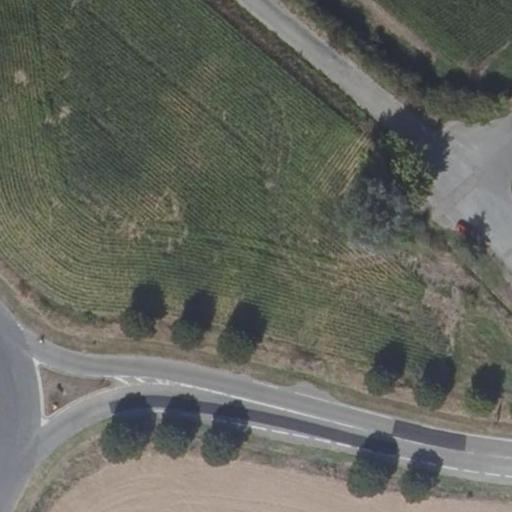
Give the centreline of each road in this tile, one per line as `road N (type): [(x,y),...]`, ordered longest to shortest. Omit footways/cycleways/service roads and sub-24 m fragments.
road 1 (tertiary): [(9,476),(76,419),(115,401),(203,398),(312,415)]
road 2 (tertiary): [(312,415),(177,373),(59,359),(0,324)]
road 3 (tertiary): [(511,458),(312,415)]
road 4 (tertiary): [(9,476),(21,411),(0,333)]
road 5 (residential): [(511,242),(481,197),(480,172),(511,134)]
